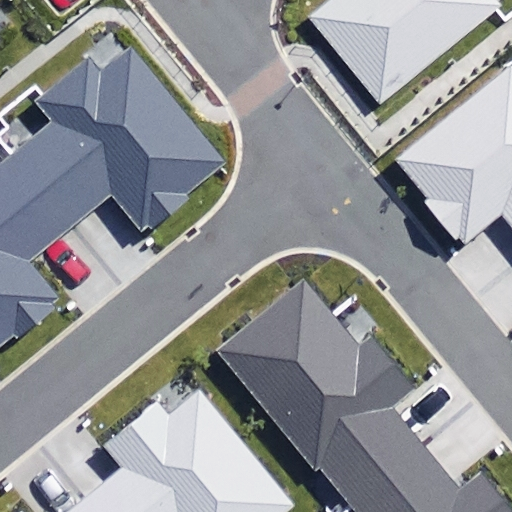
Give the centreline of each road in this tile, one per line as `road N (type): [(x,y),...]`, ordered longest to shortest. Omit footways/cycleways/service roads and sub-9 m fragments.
road 1 (residential): [(323,168),(0,431)]
road 2 (residential): [(323,168),(511,395)]
road 3 (residential): [(192,0),(323,168)]
